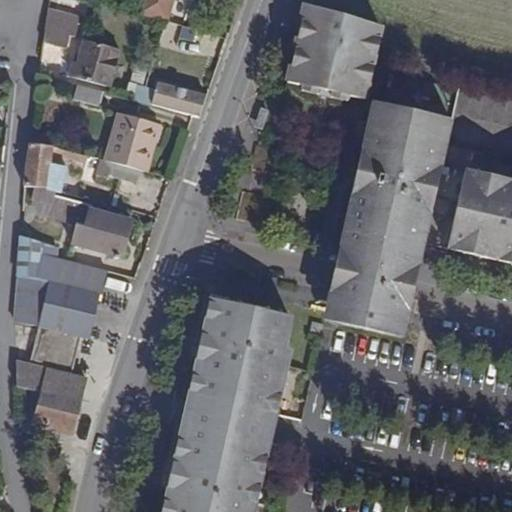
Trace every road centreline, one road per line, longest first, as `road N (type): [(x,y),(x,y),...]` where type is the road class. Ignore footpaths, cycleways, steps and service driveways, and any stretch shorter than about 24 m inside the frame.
road 1 (residential): [(29,511),(1,328),(27,0)]
road 2 (residential): [(178,232),(511,315)]
road 3 (secondary): [(88,511),(110,421),(178,232)]
road 4 (secondary): [(178,232),(262,0)]
